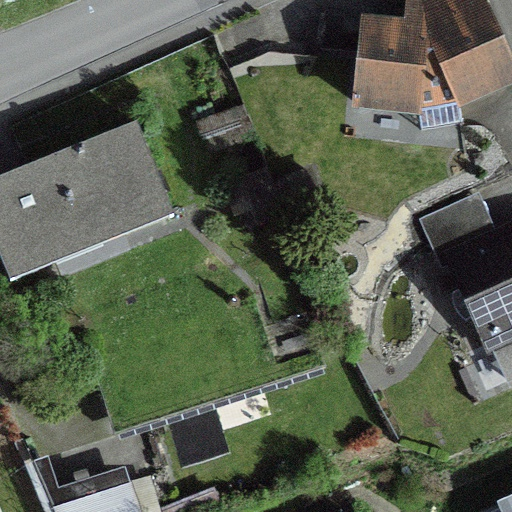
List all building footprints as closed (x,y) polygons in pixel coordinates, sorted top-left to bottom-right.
[(455,108),(510,84),(472,0),(412,0),(427,33),(422,35),(363,29),(354,108),(414,115),(417,134),(458,128),(455,108)] [(133,130),(23,173),(31,194),(0,206),(0,267),(1,270),(163,206),(133,130)] [(511,237),(451,265),(488,346),(511,334),(511,237)] [(286,256),(74,324),(110,440),(322,372),(286,256)] [(75,511),(131,511),(121,483),(71,500),(75,511)]
